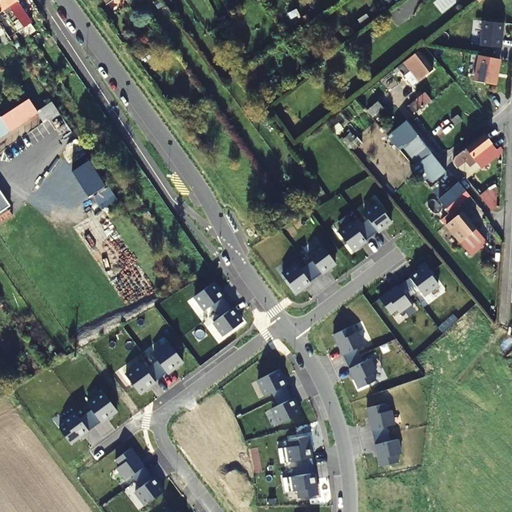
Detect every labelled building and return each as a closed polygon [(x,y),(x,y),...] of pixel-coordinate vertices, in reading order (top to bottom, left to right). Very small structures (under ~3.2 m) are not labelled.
[(24,38),(28,35),(4,0),(0,0),(0,12),(0,13),(0,12),(0,24),(2,27),(14,45),(17,43),(15,39),(17,37),(15,34),(19,31),(24,38)] [(4,0),(28,35),(42,24),(33,10),(24,16),(15,3),(18,1),(17,0),(4,0)] [(126,0),(134,10),(142,5),(138,0),(126,0)] [(160,0),(170,12),(176,8),(170,0),(160,0)] [(500,48),(503,24),(483,21),(480,45),(500,48)] [(433,69),(419,51),(393,71),(396,74),(400,71),(412,86),(433,69)] [(495,84),(499,58),(478,55),(474,81),(495,84)] [(258,65),(240,73),(245,84),(263,76),(258,65)] [(415,113),(431,101),(424,92),(415,99),(416,100),(409,105),(415,113)] [(10,131),(37,113),(37,112),(28,98),(1,117),(10,131)] [(352,101),(336,118),(351,133),(361,122),(356,118),(363,110),(352,101)] [(383,108),(378,101),(367,111),(372,117),(383,108)] [(37,112),(37,113),(44,123),(59,113),(52,102),(37,112)] [(455,126),(462,120),(457,115),(451,120),(455,126)] [(1,117),(0,117),(0,137),(10,131),(1,117)] [(413,130),(414,129),(407,120),(393,131),(387,136),(400,152),(404,149),(414,161),(410,164),(413,167),(431,152),(413,130)] [(393,131),(386,123),(381,128),(387,136),(393,131)] [(453,161),(453,166),(456,169),(465,162),(469,167),(475,162),(480,168),(499,154),(484,134),(455,156),(454,158),(453,160),(453,161)] [(446,171),(431,152),(413,167),(424,181),(428,178),(432,183),(446,171)] [(469,167),(465,162),(456,169),(457,171),(465,179),(465,180),(480,168),(475,162),(469,167)] [(439,181),(430,188),(433,192),(441,185),(439,181)] [(466,191),(459,183),(445,194),(441,189),(443,187),(441,185),(433,192),(446,207),(466,191)] [(94,196),(102,209),(117,200),(108,186),(94,196)] [(476,228),(457,206),(469,196),(466,191),(446,207),(450,212),(479,248),(481,246),(470,233),(476,228)] [(489,208),(494,203),(485,192),(479,196),(489,208)] [(364,214),(377,232),(385,226),(391,221),(378,203),(364,214)] [(471,256),(479,248),(450,212),(447,214),(441,219),(471,256)] [(358,246),(366,240),(352,223),(338,233),(352,251),(358,247),(358,246)] [(308,256),(322,273),(329,268),(330,268),(336,263),(322,245),(308,256)] [(302,288),(310,282),(297,264),(283,275),(297,293),(303,289),(302,288)] [(419,271),(410,278),(423,296),(438,285),(425,266),(419,271)] [(205,311),(223,297),(217,289),(218,289),(213,283),(195,297),(205,311)] [(397,286),(379,299),(391,315),(397,310),(399,313),(411,304),(397,286)] [(237,317),(231,309),(213,322),(224,336),(242,323),(238,316),(237,317)] [(343,355),(364,345),(357,332),(354,333),(351,326),(333,335),(343,355)] [(166,373),(176,366),(177,366),(183,362),(169,343),(153,355),(166,373)] [(376,372),(370,359),(349,369),(359,389),(376,381),(373,374),(376,372)] [(146,390),(145,389),(155,382),(142,364),(126,376),(140,394),(146,390)] [(265,396),(285,386),(281,377),(282,377),(278,370),(258,380),(265,396)] [(101,422),(110,415),(111,415),(117,411),(103,393),(87,404),(101,422)] [(296,408),(292,399),(272,409),(279,424),(300,414),(297,407),(296,408)] [(372,430),(394,425),(391,411),(387,412),(386,404),(367,408),(372,430)] [(89,431),(75,413),(63,422),(65,425),(59,429),(71,445),(89,431)] [(287,448),(289,462),(312,458),(308,436),(289,439),(291,447),(287,448)] [(401,454),(398,440),(375,445),(380,467),(399,462),(397,455),(401,454)] [(117,469),(126,480),(144,466),(130,449),(115,460),(120,466),(117,469)] [(314,473),(291,477),(294,491),(298,491),(299,498),(318,495),(314,473)] [(135,492),(145,506),(164,492),(159,486),(153,478),(135,492)]
